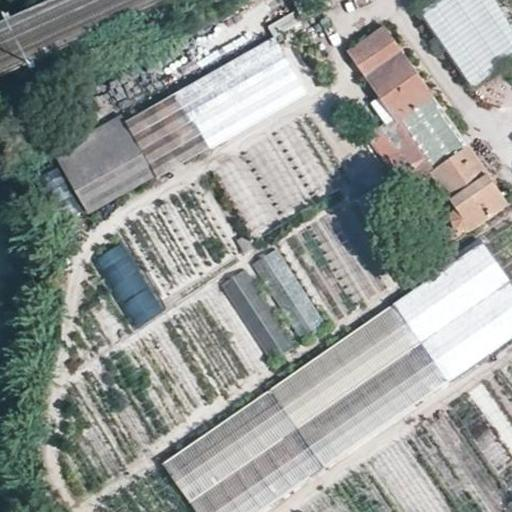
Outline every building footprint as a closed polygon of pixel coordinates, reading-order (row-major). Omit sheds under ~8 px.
[(437,0),(425,7),(469,88),(511,65),(511,21),(500,0),(437,0)] [(267,36),(255,16),(219,35),(231,56),(267,36)] [(350,52),(389,109),(434,172),(430,173),(436,181),(457,211),(455,222),(461,233),(470,232),(510,204),(479,160),(437,101),(385,27),(350,52)] [(275,37),(127,121),(159,178),(307,94),(275,37)] [(197,49),(207,64),(225,55),(217,39),(197,49)] [(56,154),(90,215),(158,178),(122,115),(56,154)] [(383,186),(357,201),(377,235),(403,220),(383,186)] [(63,187),(49,195),(66,227),(79,219),(63,187)] [(248,236),(238,241),(246,254),(256,248),(248,236)] [(394,301),(434,359),(448,379),(511,334),(511,282),(482,240),(394,301)] [(259,261),(298,341),(322,329),(283,249),(259,261)] [(434,359),(394,301),(270,386),(320,459),(324,465),(448,379),(434,359)] [(198,511),(255,511),(292,486),(324,465),(320,459),(270,386),(163,460),(198,511)]
